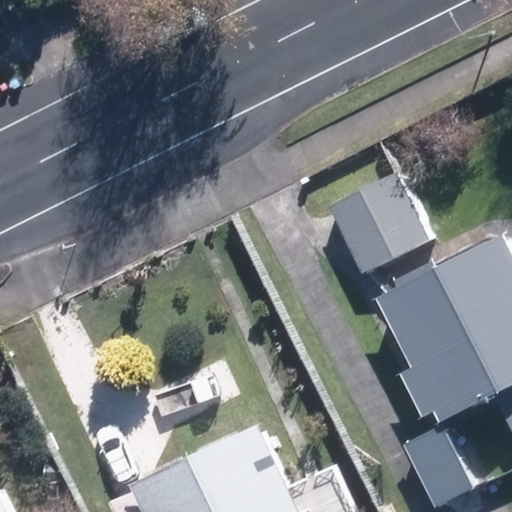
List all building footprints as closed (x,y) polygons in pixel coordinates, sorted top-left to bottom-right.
[(442,235),(408,168),(338,202),(372,270),(442,235)] [(511,386),(511,231),(392,290),(427,361),(414,368),(435,410),(448,404),(454,415),(511,386)] [(271,416),(146,475),(163,511),(364,511),(341,462),(302,480),(271,416)] [(488,484),(458,424),(415,445),(445,505),(488,484)] [(0,511),(29,511),(12,475),(0,480),(0,511)]
